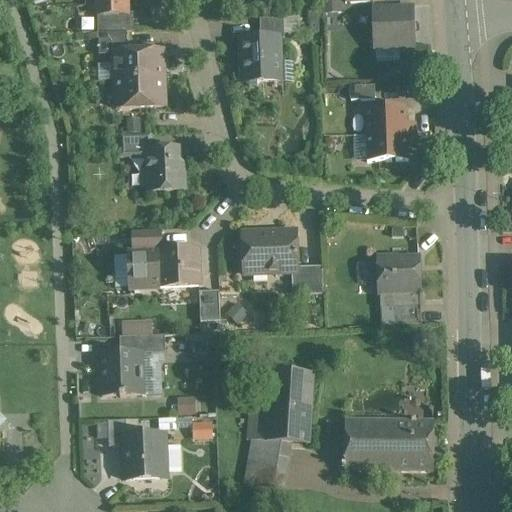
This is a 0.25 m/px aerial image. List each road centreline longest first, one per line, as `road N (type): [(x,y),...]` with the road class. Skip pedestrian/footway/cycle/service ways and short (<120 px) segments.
road 1 (residential): [(464,204),(277,191),(244,172),(223,124),(192,0)]
road 2 (tertiary): [(472,511),(464,204)]
road 3 (tertiary): [(464,204),(456,20)]
